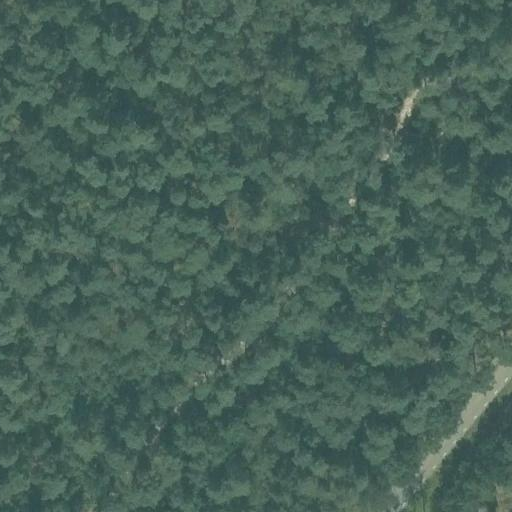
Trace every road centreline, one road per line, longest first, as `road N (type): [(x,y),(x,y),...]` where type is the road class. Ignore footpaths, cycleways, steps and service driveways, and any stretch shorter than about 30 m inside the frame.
road 1 (track): [(93,511),(155,429),(263,326),(299,280),(392,150),(410,97),(511,51)]
road 2 (tertiary): [(385,511),(511,356)]
